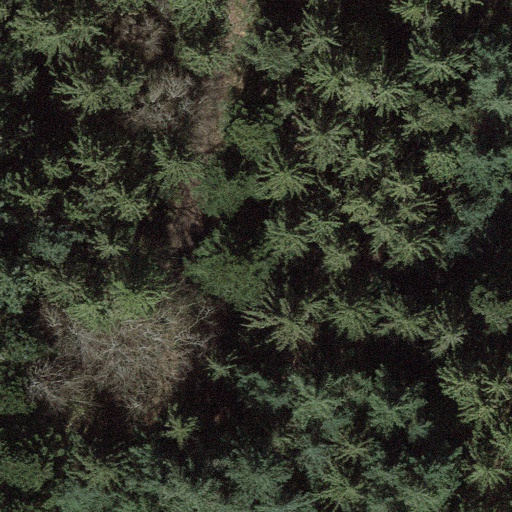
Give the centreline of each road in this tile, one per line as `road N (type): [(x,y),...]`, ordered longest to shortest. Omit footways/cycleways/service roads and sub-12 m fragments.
road 1 (track): [(203,0),(143,322),(101,353),(0,380)]
road 2 (track): [(511,244),(392,218),(312,225),(143,322)]
